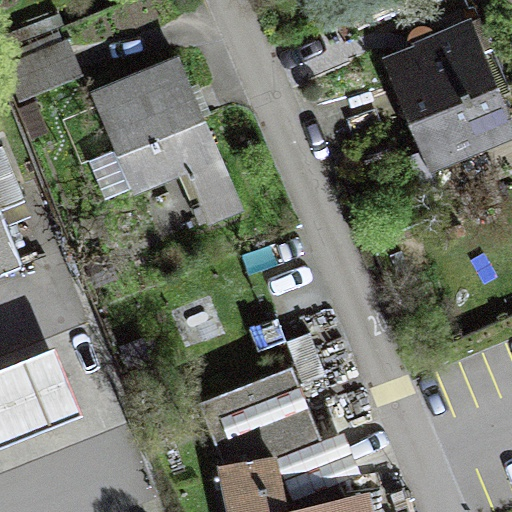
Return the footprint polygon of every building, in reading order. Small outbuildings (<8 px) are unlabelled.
[(511,105),(481,24),(392,58),(434,169),(511,139),(511,105)] [(194,62),(109,94),(146,196),(197,177),(221,241),(255,229),(194,62)] [(0,143),(0,201),(2,205),(25,196),(3,143),(0,143)] [(0,201),(0,278),(26,268),(2,205),(0,201)] [(0,366),(0,444),(56,423),(30,355),(0,366)] [(368,511),(365,486),(339,490),(291,362),(196,398),(232,493),(234,511),(368,511)]
